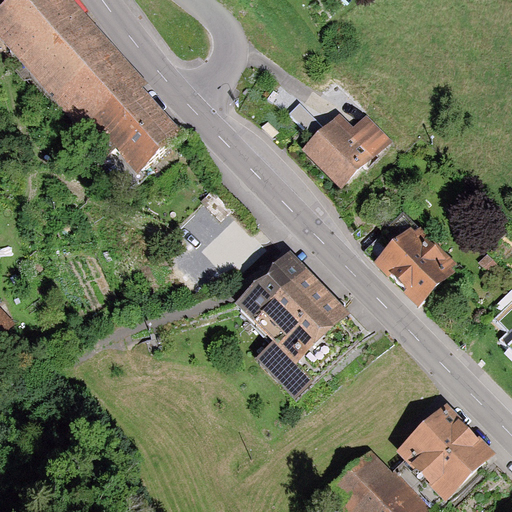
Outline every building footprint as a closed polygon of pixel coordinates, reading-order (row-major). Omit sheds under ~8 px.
[(0,34),(127,173),(177,127),(141,88),(149,81),(75,0),(9,0),(0,9),(0,34)] [(290,114),(312,138),(323,127),(300,104),(290,114)] [(303,147),(344,188),(392,141),(367,115),(354,127),(339,112),(323,127),(312,138),(303,147)] [(406,211),(364,251),(417,307),(459,267),(406,211)] [(360,340),(342,321),(351,312),(290,248),(234,301),(273,342),(256,358),(297,400),(360,340)] [(511,304),(497,320),(509,332),(501,340),(511,350),(511,304)] [(0,332),(10,323),(0,312),(0,332)] [(396,450),(446,501),(495,453),(445,402),(396,450)] [(437,511),(396,469),(393,472),(370,449),(314,503),(322,511),(437,511)]
